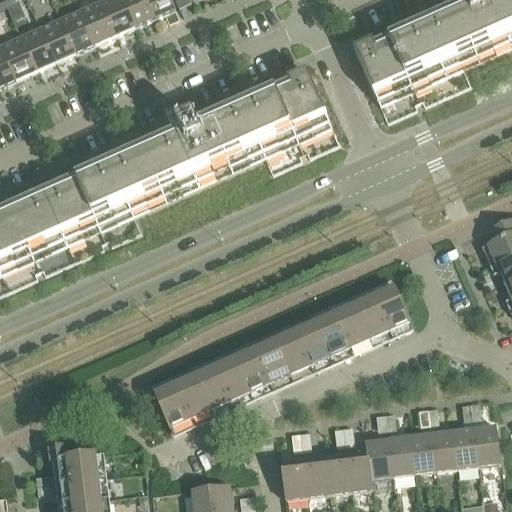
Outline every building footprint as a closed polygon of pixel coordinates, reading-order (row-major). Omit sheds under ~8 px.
[(117,0),(100,7),(116,42),(135,33),(120,0),(117,0)] [(144,0),(120,0),(135,33),(155,25),(144,0)] [(144,0),(155,25),(176,15),(169,0),(144,0)] [(174,0),(181,13),(192,8),(188,0),(174,0)] [(355,55),(379,108),(511,48),(511,0),(465,0),(464,1),(468,9),(457,14),(459,19),(427,34),(424,28),(422,29),(425,35),(394,48),(391,42),(389,43),(392,49),(378,56),(374,47),(355,55)] [(4,6),(7,13),(20,7),(17,1),(4,6)] [(116,42),(100,7),(81,16),(96,51),(116,42)] [(81,16),(61,25),(76,60),(96,51),(81,16)] [(61,25),(41,34),(57,69),(76,60),(61,25)] [(21,43),(36,78),(57,69),(41,34),(21,43)] [(36,78),(21,43),(1,52),(17,86),(36,78)] [(0,52),(0,93),(17,86),(1,52),(0,52)] [(0,277),(264,159),(331,129),(308,76),(289,85),(293,94),(279,100),(276,94),(274,95),(277,101),(246,115),(243,109),(241,109),(244,116),(212,130),(210,125),(198,130),(197,126),(195,121),(184,126),(178,114),(167,119),(172,131),(155,139),(159,147),(161,152),(147,159),(144,153),(142,154),(145,160),(114,173),(111,167),(109,168),(112,174),(81,188),(78,182),(76,183),(79,189),(48,203),(46,197),(43,198),(46,204),(15,218),(12,212),(10,213),(13,219),(0,224),(0,277)] [(482,253),(492,274),(511,264),(511,225),(488,237),(493,248),(482,253)] [(500,278),(507,291),(511,288),(511,264),(492,274),(495,280),(500,278)] [(391,338),(411,330),(394,292),(383,296),(374,300),(387,328),(391,338)] [(365,304),(365,305),(354,309),(371,347),(391,338),(387,328),(374,300),(365,304)] [(344,313),(334,318),(351,356),(371,347),(354,309),(344,314),(344,313)] [(315,327),(332,365),(351,356),(334,318),(325,322),(315,327)] [(295,335),(308,363),(312,373),(332,365),(315,327),(305,331),(304,331),(295,335)] [(292,382),(312,373),(308,363),(295,335),(286,339),(286,340),(275,344),(292,382)] [(254,353),(267,381),(271,391),(292,382),(275,344),(264,349),(254,353)] [(245,358),(235,362),(252,400),(271,391),(267,381),(254,353),(245,357),(245,358)] [(252,400),(235,362),(224,367),(224,366),(215,371),(232,409),(252,400)] [(206,375),(195,380),(212,418),(232,409),(215,371),(205,375),(206,375)] [(175,388),(188,416),(192,426),(212,418),(195,380),(185,384),(175,388)] [(192,426),(188,416),(175,388),(166,392),(166,393),(155,397),(172,435),(192,426)] [(472,410),(474,426),(483,425),(481,409),(472,410)] [(474,426),(472,410),(463,411),(465,427),(474,426)] [(429,415),(431,431),(440,430),(438,414),(429,415)] [(431,431),(429,415),(420,416),(422,432),(431,431)] [(386,421),(388,436),(397,435),(395,419),(386,421)] [(388,436),(386,421),(377,422),(379,438),(388,436)] [(475,434),(479,472),(502,469),(497,431),(475,434)] [(344,434),(346,452),(355,451),(353,433),(344,434)] [(346,452),(344,434),(335,435),(337,453),(346,452)] [(453,437),(458,475),(479,472),(475,434),(453,437)] [(453,437),(432,439),(436,477),(458,475),(453,437)] [(301,439),(304,457),(312,456),(310,438),(301,439)] [(304,457),(301,439),(292,440),(295,458),(304,457)] [(410,442),(415,480),(436,477),(432,439),(410,442)] [(389,444),(394,483),(415,480),(410,442),(389,444)] [(367,447),(368,457),(369,457),(372,485),(373,485),(394,483),(389,444),(367,447)] [(103,511),(97,461),(79,464),(77,452),(49,455),(51,468),(59,467),(64,511),(103,511)] [(347,460),(352,498),(374,495),(373,485),(372,485),(369,457),(368,457),(347,460)] [(326,462),(331,501),(352,498),(347,460),(326,462)] [(305,465),(309,503),(331,501),(326,462),(305,465)] [(309,503),(305,465),(282,468),(287,506),(309,503)] [(37,483),(38,491),(54,489),(53,481),(37,483)] [(54,489),(38,491),(39,500),(55,498),(54,489)] [(193,496),(194,511),(233,511),(231,491),(193,496)] [(240,504),(241,511),(244,511),(257,510),(256,502),(240,504)]
